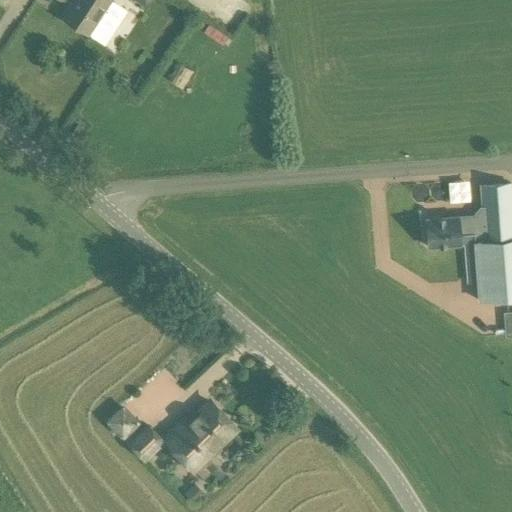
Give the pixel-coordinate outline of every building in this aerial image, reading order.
[(58,0),(65,5),(57,17),(85,35),(108,0),(58,0)] [(233,5),(220,25),(230,31),(242,11),(233,5)] [(445,179),(446,201),(468,200),(467,178),(445,179)] [(458,218),(425,221),(427,248),(465,245),(467,284),(477,283),(478,302),(511,300),(511,201),(511,183),(481,186),(482,208),(476,218),(458,219),(458,218)] [(511,308),(501,309),(502,335),(511,334),(511,308)] [(210,402),(168,443),(197,473),(239,433),(210,402)] [(122,434),(137,420),(123,406),(109,419),(122,434)] [(147,424),(129,441),(144,457),(162,440),(147,424)] [(202,492),(194,483),(185,492),(193,501),(202,492)]
